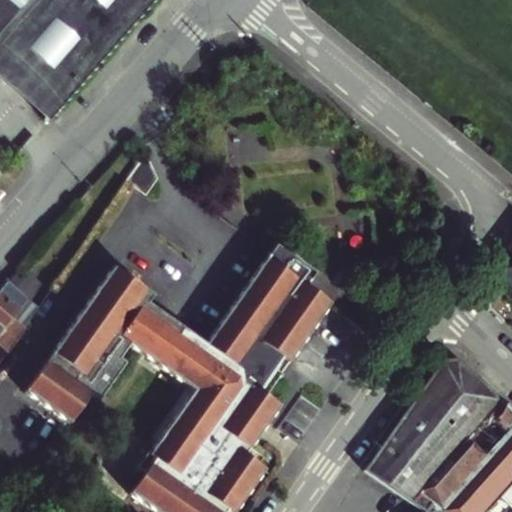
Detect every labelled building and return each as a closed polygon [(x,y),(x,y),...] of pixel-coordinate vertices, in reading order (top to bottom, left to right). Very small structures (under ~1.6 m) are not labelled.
[(0,0),(0,54),(62,108),(155,0),(0,0)] [(0,80),(49,123),(62,108),(0,54),(0,80)] [(154,168),(142,159),(125,183),(147,199),(160,179),(154,168)] [(78,199),(70,208),(95,225),(102,215),(78,199)] [(304,286),(313,273),(273,245),(204,343),(147,303),(151,296),(132,284),(135,281),(129,277),(127,280),(114,271),(24,396),(70,427),(96,389),(106,395),(125,367),(118,362),(127,348),(198,397),(194,403),(188,399),(148,455),(145,453),(134,469),(141,474),(127,495),(151,511),(223,511),(224,511),(225,511),(232,511),(262,469),(243,456),(278,406),(257,390),(270,372),(278,377),(328,303),(304,286)] [(511,272),(507,268),(500,276),(510,285),(511,287),(511,272)] [(500,276),(493,285),(503,294),(510,285),(500,276)] [(0,297),(0,329),(13,341),(21,329),(11,320),(17,312),(0,297)] [(27,321),(17,312),(11,320),(21,329),(27,321)] [(13,341),(0,329),(0,345),(6,351),(13,341)] [(481,511),(497,495),(511,478),(511,410),(457,359),(439,361),(365,466),(423,509),(421,511),(481,511)] [(511,478),(497,495),(511,508),(511,478)]
